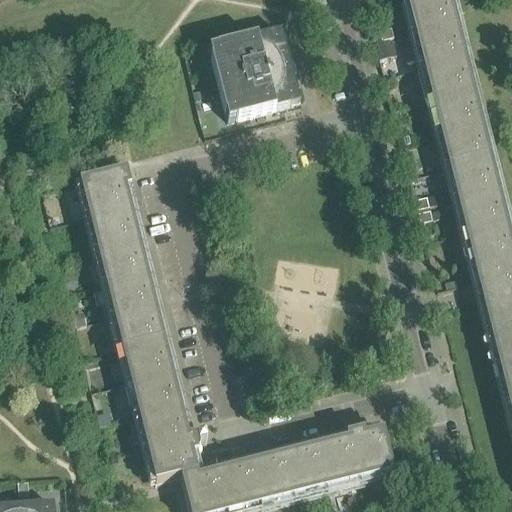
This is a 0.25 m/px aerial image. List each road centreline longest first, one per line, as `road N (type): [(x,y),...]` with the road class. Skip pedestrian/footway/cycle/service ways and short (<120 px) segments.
road 1 (residential): [(427,393),(236,440),(169,171),(368,121)]
road 2 (residential): [(368,121),(381,212),(427,393)]
road 3 (residential): [(337,0),(368,121)]
road 4 (residential): [(427,393),(461,511)]
